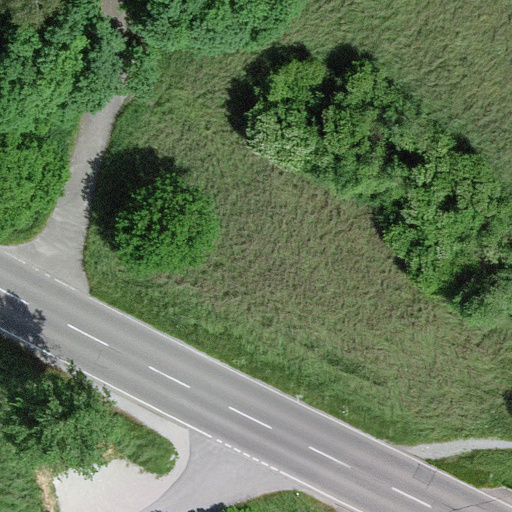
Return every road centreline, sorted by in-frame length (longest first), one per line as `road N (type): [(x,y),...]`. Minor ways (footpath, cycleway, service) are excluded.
road 1 (secondary): [(0,288),(439,511)]
road 2 (track): [(186,511),(331,458)]
